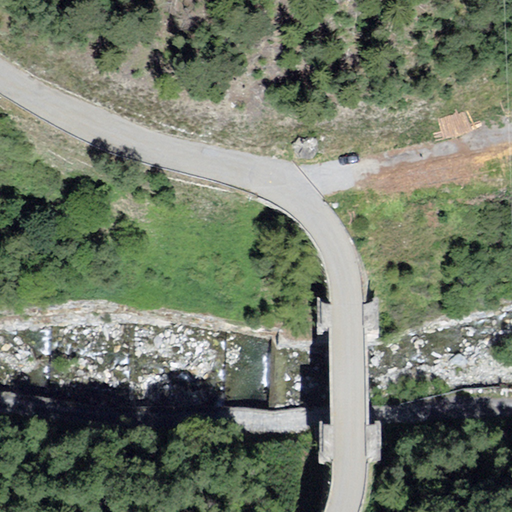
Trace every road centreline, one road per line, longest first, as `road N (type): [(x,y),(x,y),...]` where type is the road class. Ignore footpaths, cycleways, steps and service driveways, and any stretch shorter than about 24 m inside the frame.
road 1 (unclassified): [(0,73),(105,130),(249,171),(310,208),(343,274),(348,479),(341,511)]
road 2 (unclassified): [(0,405),(99,420),(191,422),(511,411)]
